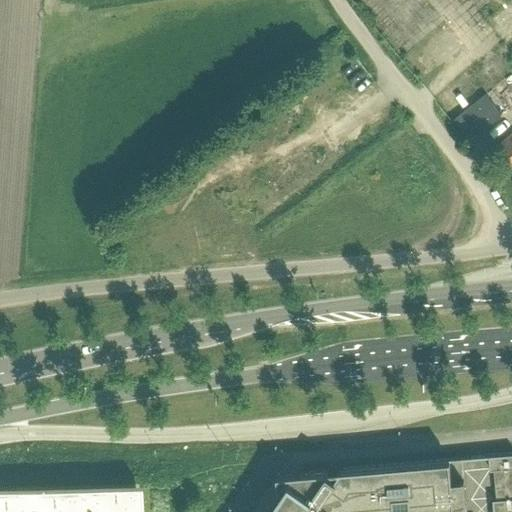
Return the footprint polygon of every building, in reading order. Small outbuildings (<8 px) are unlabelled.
[(511,0),(497,0),(479,13),(498,40),(491,45),(503,62),(511,61),(511,0)] [(470,138),(502,114),(486,94),(455,119),(470,138)] [(511,133),(502,142),(505,146),(499,152),(510,165),(511,162),(511,133)] [(490,468),(511,465),(511,453),(489,456),(490,468)] [(301,471),(298,475),(295,473),(295,472),(277,473),(279,494),(265,511),(435,511),(455,510),(467,509),(466,502),(464,478),(452,479),(450,459),(450,458),(339,468),(339,469),(334,476),(328,472),(329,470),(329,469),(301,471)] [(462,458),(450,459),(452,479),(464,478),(462,458)] [(0,511),(141,511),(140,486),(140,485),(139,485),(138,485),(0,487),(0,511)] [(511,511),(511,495),(492,498),(493,511),(511,511)]
